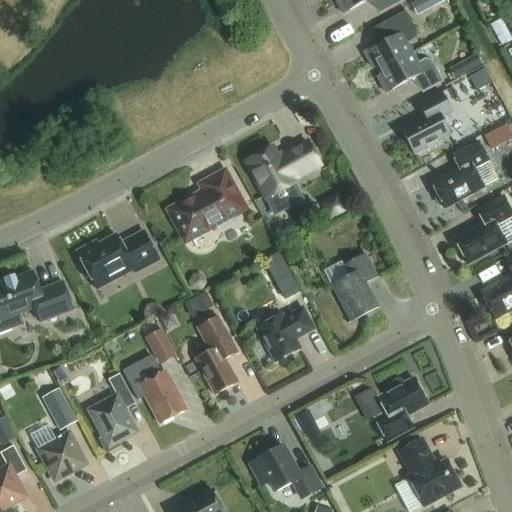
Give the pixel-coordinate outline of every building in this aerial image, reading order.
[(336,0),(344,15),(370,0),(372,0),(380,15),(406,0),(336,0)] [(417,17),(447,1),(446,0),(418,0),(411,4),(417,17)] [(376,74),(413,54),(408,44),(419,37),(406,12),(385,23),(393,39),(365,54),(376,74)] [(511,38),(502,20),(492,26),(502,46),(511,40),(511,38)] [(413,54),(376,74),(387,94),(415,79),(423,94),(444,82),(430,57),(418,63),(413,54)] [(477,55),(449,70),(454,80),(482,65),(477,55)] [(462,82),(451,88),(458,101),(469,95),(462,82)] [(401,129),(417,159),(418,158),(416,155),(451,137),(442,120),(453,114),(442,93),(419,105),(425,116),(401,129)] [(502,123),(511,119),(511,104),(497,109),(502,123)] [(511,133),(507,125),(485,137),(493,151),(511,140),(511,133)] [(246,163),(267,200),(296,184),(294,180),(321,166),(308,143),(279,159),(273,148),(246,163)] [(443,206),(445,210),(484,188),(474,170),(489,161),(479,143),(453,157),(459,168),(431,183),(438,196),(436,200),(439,206),(443,206)] [(171,212),(186,241),(215,225),(219,231),(235,223),(231,217),(244,210),(225,174),(202,186),(206,194),(192,202),(192,200),(171,212)] [(349,211),(339,194),(322,203),(331,221),(349,211)] [(468,266),(507,245),(497,227),(511,218),(511,212),(503,196),(477,211),(484,223),(454,239),(468,266)] [(136,274),(160,261),(144,232),(121,244),(117,236),(99,245),(97,242),(77,253),(84,266),(80,268),(87,279),(90,277),(91,279),(104,272),(109,282),(122,276),(120,273),(132,267),(136,274)] [(278,253),(266,259),(271,268),(283,262),(278,253)] [(348,323),(349,324),(379,308),(366,284),(378,278),(366,255),(345,266),(350,277),(333,286),(352,321),(348,323)] [(511,259),(507,263),(511,271),(511,277),(481,294),(495,320),(511,310),(511,259)] [(74,311),(63,283),(41,291),(34,272),(0,284),(0,333),(12,329),(8,320),(35,309),(41,324),(74,311)] [(144,312),(144,315),(144,317),(147,322),(164,312),(161,308),(159,306),(156,305),(153,305),(150,305),(148,307),(146,309),(144,312)] [(257,329),(262,337),(276,363),(301,350),(295,340),(314,330),(303,309),(284,319),(282,316),(257,329)] [(171,315),(160,321),(166,331),(177,325),(171,315)] [(198,329),(202,337),(211,353),(196,361),(215,396),(238,383),(220,349),(232,342),(219,318),(198,329)] [(177,358),(163,331),(146,340),(160,367),(177,358)] [(152,357),(121,373),(137,403),(146,398),(140,386),(161,374),(152,357)] [(61,368),(53,373),(61,386),(69,381),(61,368)] [(146,398),(161,425),(186,411),(165,372),(161,374),(140,386),(146,398)] [(103,439),(100,440),(107,454),(121,446),(119,444),(138,434),(122,403),(132,397),(120,375),(108,381),(116,396),(88,411),(103,439)] [(374,420),(387,443),(414,429),(407,417),(429,406),(414,379),(404,384),(402,381),(398,379),(393,382),(392,386),(394,390),(378,398),(386,414),(374,420)] [(77,422),(60,390),(42,399),(59,432),(77,422)] [(333,396),(297,413),(309,438),(338,424),(331,410),(338,407),(333,396)] [(16,440),(5,420),(0,423),(0,442),(3,447),(16,440)] [(39,451),(55,482),(86,465),(69,435),(61,439),(59,435),(56,437),(53,431),(46,435),(49,441),(45,442),(48,447),(39,451)] [(432,459),(423,440),(399,453),(412,476),(408,478),(424,507),(461,488),(447,461),(435,468),(431,459),(432,459)] [(8,468),(0,472),(0,511),(25,498),(15,478),(27,471),(13,447),(0,454),(8,468)] [(322,489),(310,468),(299,474),(284,447),(250,465),(262,486),(270,482),(276,492),(293,483),(302,500),(322,489)] [(224,511),(213,491),(174,511),(224,511)]
